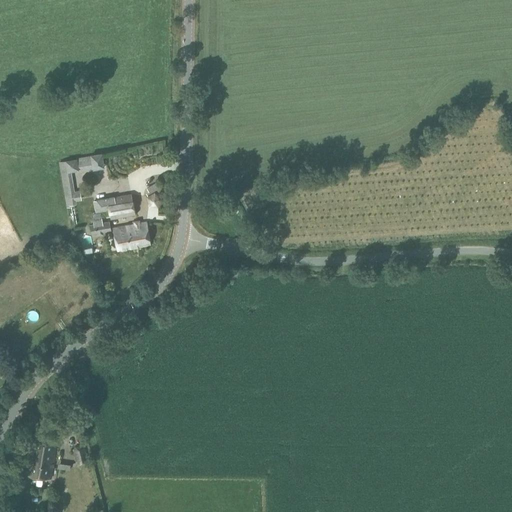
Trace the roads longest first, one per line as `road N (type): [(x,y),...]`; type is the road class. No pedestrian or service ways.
road 1 (unclassified): [(511,254),(302,260),(183,232)]
road 2 (secondary): [(0,454),(33,381),(171,267),(183,232)]
road 3 (secondary): [(183,232),(189,0)]
